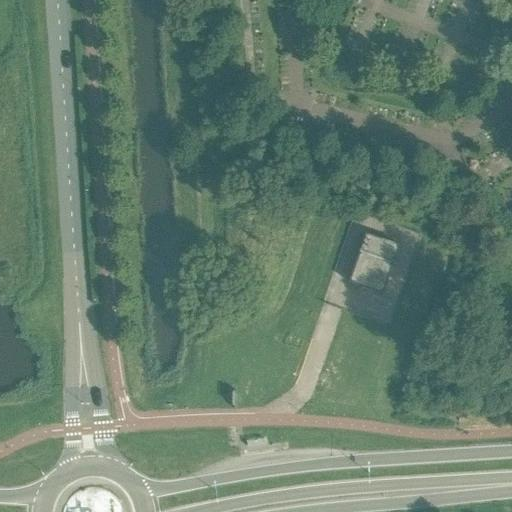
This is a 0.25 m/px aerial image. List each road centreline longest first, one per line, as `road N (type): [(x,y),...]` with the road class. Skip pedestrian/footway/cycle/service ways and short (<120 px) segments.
road 1 (secondary): [(511,452),(308,466),(139,494)]
road 2 (secondary): [(200,511),(335,490),(511,479)]
road 3 (unclassified): [(57,0),(76,308)]
road 4 (secondary): [(312,511),(511,494)]
road 5 (unclassified): [(76,308),(70,471)]
road 6 (unclassified): [(107,468),(76,308)]
